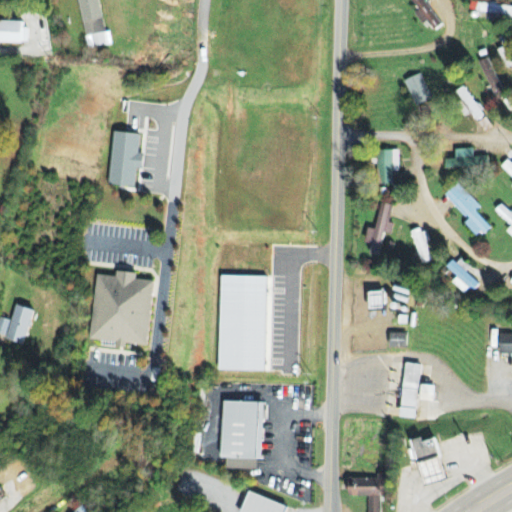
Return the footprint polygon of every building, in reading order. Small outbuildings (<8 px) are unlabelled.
[(77,0),(84,37),(104,33),(98,0),(77,0)] [(411,0),(420,12),(416,14),(423,25),(428,21),(435,31),(442,26),(423,0),(411,0)] [(488,22),(511,22),(511,6),(471,4),(470,12),(488,13),(488,22)] [(0,43),(26,44),(27,22),(0,21),(0,43)] [(499,50),(506,69),(511,67),(511,53),(506,36),(499,38),(502,49),(499,50)] [(504,99),(490,59),(480,62),(495,102),(504,99)] [(404,82),(416,108),(432,100),(420,75),(404,82)] [(485,116),(464,87),(454,94),(475,124),(485,116)] [(105,186),(132,189),(134,169),(140,170),(142,155),(136,155),(138,135),(110,132),(105,186)] [(473,158),(473,150),(455,150),(456,160),(446,160),(446,169),(487,168),(487,158),(473,158)] [(399,151),(378,152),(379,186),(394,186),(393,173),(399,172),(399,151)] [(511,160),(503,170),(511,177),(511,187),(511,188),(511,160)] [(475,213),(480,208),(458,184),(445,197),(468,221),(464,225),(478,239),(490,228),(475,213)] [(376,231),(368,229),(365,244),(372,245),(370,255),(380,257),(384,234),(391,235),(393,225),(389,224),(392,207),(380,205),(376,231)] [(511,228),(506,233),(511,237),(511,214),(501,205),(494,212),(511,228)] [(431,262),(425,244),(430,243),(426,229),(411,234),(421,265),(431,262)] [(469,268),(458,259),(447,271),(473,293),(479,286),(465,273),(469,268)] [(89,343),(149,347),(154,282),(136,281),(136,274),(115,272),(115,278),(95,276),(89,343)] [(384,311),(384,293),(369,293),(370,311),(384,311)] [(6,340),(24,346),(35,311),(16,306),(6,340)] [(0,336),(6,338),(10,322),(0,318),(0,336)] [(406,349),(406,335),(389,334),(389,349),(406,349)] [(511,355),(511,335),(500,336),(501,356),(511,355)] [(415,420),(421,367),(406,365),(399,418),(415,420)] [(420,402),(433,403),(434,387),(420,387),(420,402)] [(221,460),(227,460),(227,471),(258,472),(258,462),(263,462),(264,404),(223,403),(221,460)] [(412,442),(425,487),(447,481),(435,439),(422,443),(421,439),(412,442)] [(348,480),(348,494),(357,493),(357,498),(367,498),(367,511),(379,511),(380,498),(386,498),(386,475),(377,475),(377,480),(348,480)] [(241,511),(285,511),(287,508),(249,493),(241,511)]
